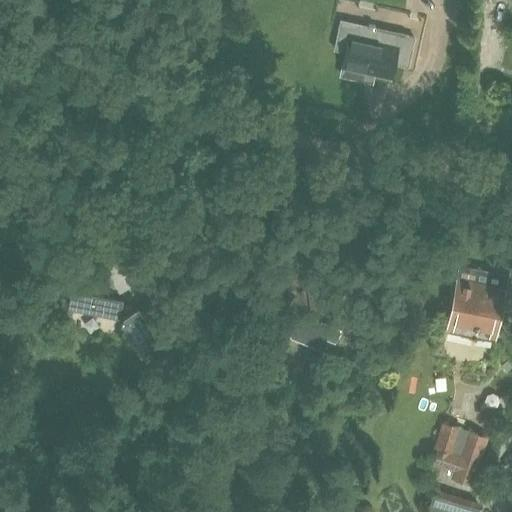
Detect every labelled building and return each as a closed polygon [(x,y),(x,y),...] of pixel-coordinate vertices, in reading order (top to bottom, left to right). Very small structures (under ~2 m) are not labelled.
[(439,0),(425,0),(440,24),(450,18),(439,0)] [(343,66),(390,76),(393,61),(405,63),(413,25),(386,19),(381,41),(350,34),(343,66)] [(81,261),(70,259),(68,269),(79,272),(81,261)] [(448,328),(493,337),(503,283),(458,275),(448,328)] [(124,331),(140,355),(162,340),(153,327),(152,327),(137,305),(131,309),(120,307),(122,299),(72,289),(69,306),(121,316),(129,328),(124,331)] [(291,334),(320,346),(325,335),(333,338),(338,327),(299,312),(291,334)] [(450,477),(473,483),(488,435),(469,427),(442,419),(434,443),(427,463),(452,470),(450,477)] [(490,455),(474,482),(493,494),(510,467),(490,455)] [(425,511),(477,511),(482,499),(433,485),(425,511)]
